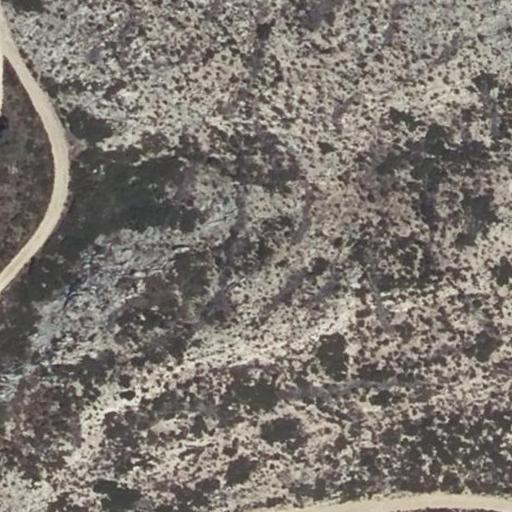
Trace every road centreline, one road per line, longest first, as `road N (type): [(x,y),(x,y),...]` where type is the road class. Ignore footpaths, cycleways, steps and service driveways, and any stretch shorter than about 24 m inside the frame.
road 1 (track): [(0,291),(34,259),(60,184),(59,134),(0,24)]
road 2 (track): [(511,505),(480,500),(344,511)]
